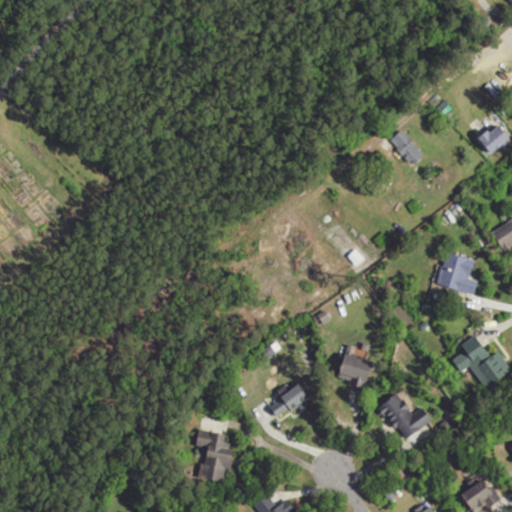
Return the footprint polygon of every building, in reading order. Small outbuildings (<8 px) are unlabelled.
[(511,142),(511,140),(502,124),(480,138),(491,155),(511,142)] [(476,296),(479,284),(471,282),(476,261),(446,255),(438,287),(476,296)] [(483,338),(451,357),(462,374),(472,368),(486,392),(507,379),(483,338)] [(339,379),(366,391),(373,375),(347,363),(339,379)] [(279,420),(311,401),(300,383),(268,402),(279,420)] [(380,409),(407,444),(434,423),(422,408),(417,411),(402,392),(380,409)] [(228,436),(213,435),(212,442),(201,441),(200,447),(210,448),(206,481),(226,483),(227,470),(234,471),(235,456),(226,455),(228,436)] [(469,510),(493,510),(493,488),(469,488),(469,510)]
